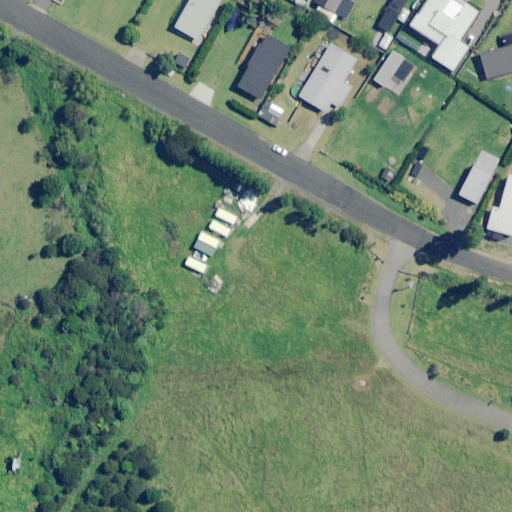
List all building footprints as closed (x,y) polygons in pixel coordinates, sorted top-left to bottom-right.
[(221,0),(185,0),(172,25),(200,40),(221,0)] [(389,1),(388,0),(367,0),(356,19),(372,29),(389,1)] [(479,12),(460,0),(428,0),(411,26),(440,45),(433,57),(454,72),(470,48),(460,41),(479,12)] [(353,13),(340,6),(333,17),(346,25),(353,13)] [(298,35),(283,27),(277,38),(291,46),(298,35)] [(357,60),(332,45),(300,96),(325,112),(332,102),(340,107),(352,88),(344,82),(357,60)] [(289,52),(277,46),(270,62),(282,67),(289,52)] [(511,72),(511,46),(482,54),(489,79),(511,72)] [(279,75),(272,71),(265,82),(272,86),(279,75)] [(268,92),(261,88),(252,101),(259,105),(268,92)] [(285,111),(273,104),(269,111),(280,118),(285,111)] [(500,161),(482,152),(460,195),(478,204),(500,161)] [(430,172),(418,163),(412,173),(423,181),(430,172)]
